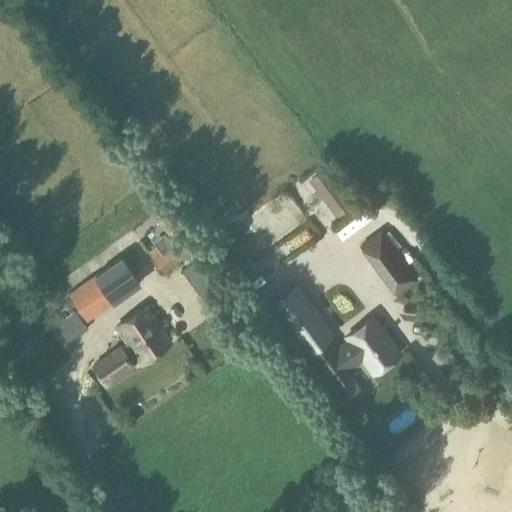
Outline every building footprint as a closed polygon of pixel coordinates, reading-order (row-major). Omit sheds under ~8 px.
[(217,225),(232,256),(287,229),(272,198),(217,225)] [(181,230),(148,254),(162,272),(195,248),(181,230)] [(397,293),(416,279),(380,231),(361,245),(397,293)] [(200,256),(181,269),(204,300),(229,281),(206,251),(200,256)] [(68,294),(87,321),(113,302),(113,303),(142,283),(122,256),(94,275),(68,294)] [(304,279),(280,297),(349,380),(369,365),(366,362),(378,353),(391,368),(417,347),(388,310),(361,330),(363,333),(351,343),(308,293),(313,290),(304,279)] [(130,359),(136,354),(142,362),(171,342),(146,305),(116,326),(128,343),(121,348),(120,347),(93,365),(107,385),(134,367),(130,361),(131,360),(130,359)] [(69,343),(89,328),(76,311),(56,325),(69,343)] [(243,334),(236,339),(241,359),(250,359),(257,355),(252,335),(243,334)]
